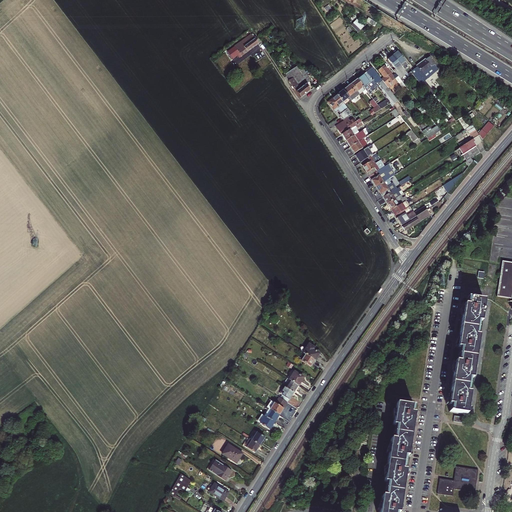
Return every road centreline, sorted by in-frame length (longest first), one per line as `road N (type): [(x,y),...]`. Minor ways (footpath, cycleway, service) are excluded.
road 1 (tertiary): [(241,511),(409,262)]
road 2 (residential): [(414,511),(452,271)]
road 3 (residential): [(310,114),(409,262)]
road 4 (tertiary): [(409,262),(511,135)]
road 5 (motorway): [(388,0),(511,76)]
road 6 (residential): [(511,371),(488,511)]
